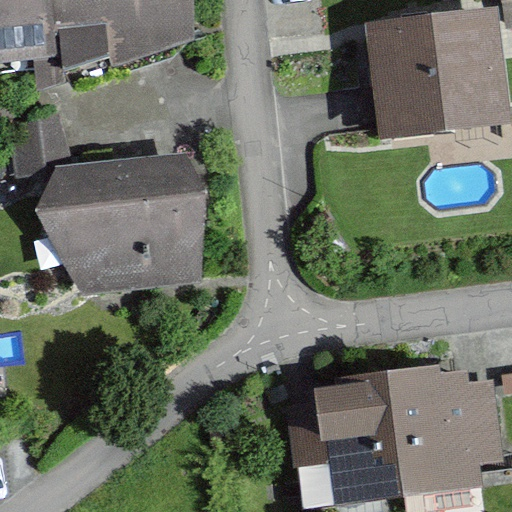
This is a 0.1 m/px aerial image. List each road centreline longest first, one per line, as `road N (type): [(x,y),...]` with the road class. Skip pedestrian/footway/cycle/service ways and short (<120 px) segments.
road 1 (residential): [(274,337),(256,262),(232,0)]
road 2 (residential): [(29,511),(229,358),(274,337)]
road 3 (residential): [(274,337),(511,300)]
